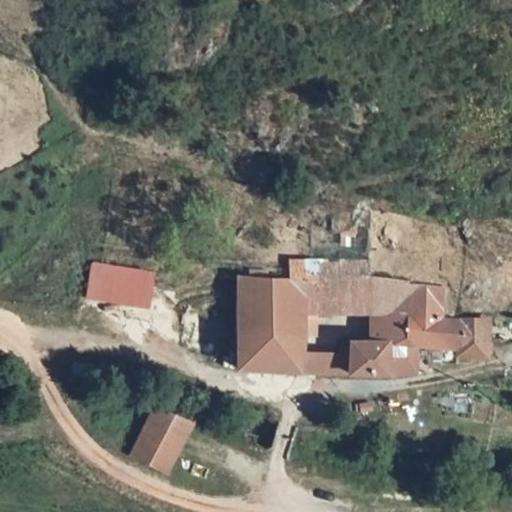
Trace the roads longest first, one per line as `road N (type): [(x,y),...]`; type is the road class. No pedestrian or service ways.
road 1 (unclassified): [(269,511),(162,496),(79,447),(22,346),(50,339),(138,343),(297,398),(280,453)]
road 2 (track): [(511,362),(297,398)]
